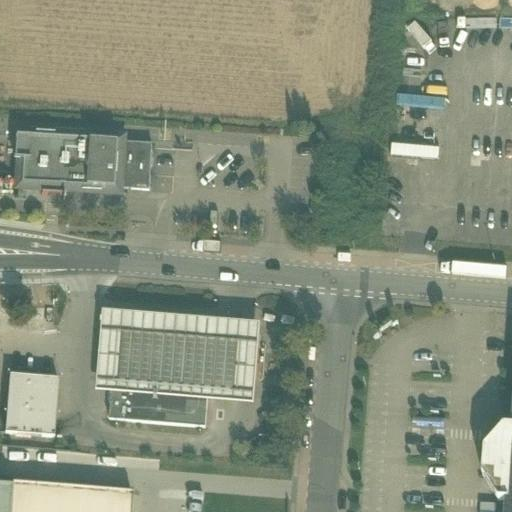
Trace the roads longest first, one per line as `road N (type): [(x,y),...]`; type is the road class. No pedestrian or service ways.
road 1 (tertiary): [(88,260),(337,280)]
road 2 (residential): [(321,511),(337,280)]
road 3 (tertiary): [(337,280),(511,294)]
